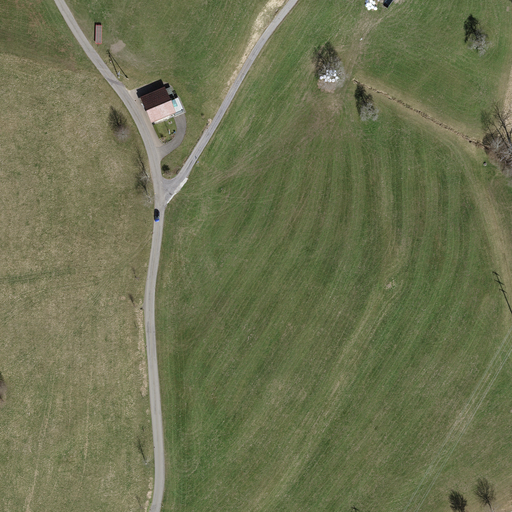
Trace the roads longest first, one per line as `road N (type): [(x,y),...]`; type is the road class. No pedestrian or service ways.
road 1 (unclassified): [(159,196),(149,325),(160,475),(155,511)]
road 2 (residential): [(159,196),(181,177),(293,0)]
road 3 (unclassified): [(58,0),(144,132),(159,196)]
